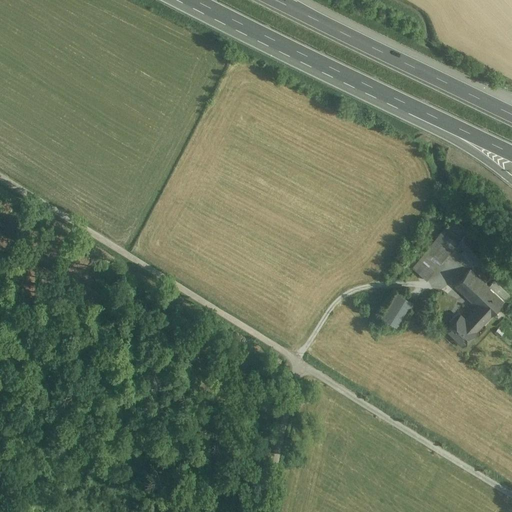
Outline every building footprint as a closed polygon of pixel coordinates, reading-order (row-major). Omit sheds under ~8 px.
[(454,217),(412,268),(427,280),(458,242),(468,230),(454,217)] [(468,230),(458,242),(481,265),(484,263),(492,255),(468,230)] [(492,255),(484,263),(489,268),(492,266),(496,262),(497,261),(492,255)] [(496,262),(492,266),(499,273),(503,270),(496,262)] [(489,287),(470,269),(454,286),(455,286),(455,287),(477,307),(487,317),(489,318),(504,301),(489,287)] [(511,297),(494,281),(489,287),(504,301),(510,300),(511,297)] [(396,291),(381,316),(398,327),(414,301),(396,291)] [(465,319),(460,315),(447,329),(462,344),(474,331),(471,328),(475,324),(475,325),(479,325),(487,317),(477,307),(465,319)]
